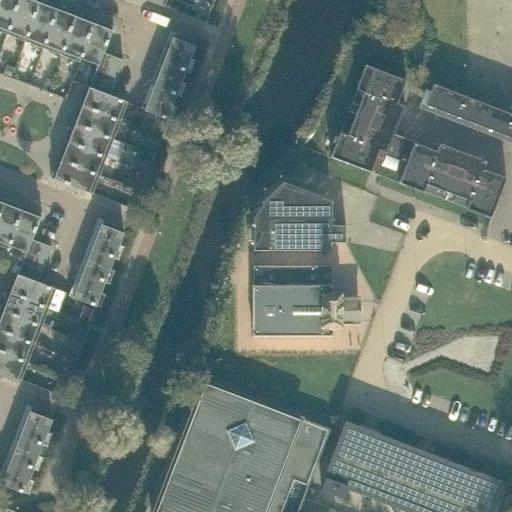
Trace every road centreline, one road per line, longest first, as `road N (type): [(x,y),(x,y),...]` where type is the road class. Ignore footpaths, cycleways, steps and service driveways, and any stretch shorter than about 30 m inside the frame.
road 1 (residential): [(0,170),(88,204),(61,277)]
road 2 (residential): [(113,0),(159,17),(131,88)]
